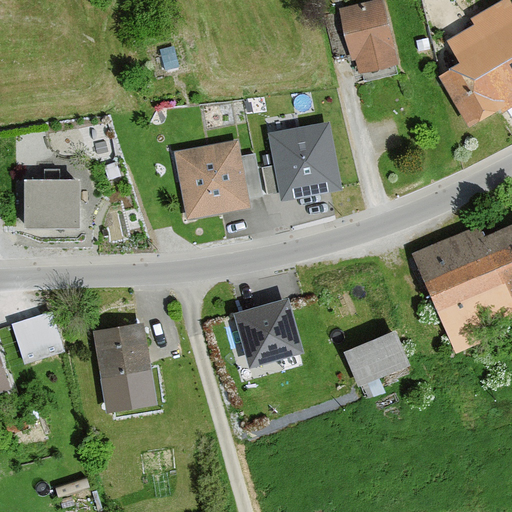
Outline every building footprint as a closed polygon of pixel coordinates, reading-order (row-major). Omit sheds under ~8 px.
[(511,9),(508,2),(471,25),(476,34),(451,49),(465,71),(443,85),(476,138),(511,115),(511,9)] [(399,70),(383,5),(339,17),(352,68),(357,67),(360,80),(399,70)] [(328,128),(271,139),(283,203),(340,192),(328,128)] [(238,143),(176,153),(188,223),(250,213),(238,143)] [(84,234),(85,187),(29,186),(28,233),(84,234)] [(482,232),(417,259),(456,355),(511,332),(511,236),(488,246),(482,232)] [(20,316),(30,356),(72,346),(63,306),(20,316)] [(286,308),(237,322),(251,371),(300,357),(286,308)] [(146,326),(92,337),(101,386),(155,375),(146,326)] [(406,369),(394,341),(349,360),(361,388),(406,369)] [(0,360),(0,396),(10,394),(0,360)]
